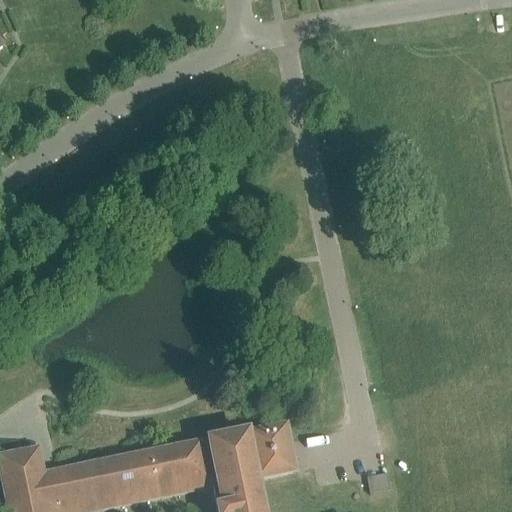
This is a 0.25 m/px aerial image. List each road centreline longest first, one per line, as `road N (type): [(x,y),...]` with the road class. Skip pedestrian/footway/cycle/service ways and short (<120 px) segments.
road 1 (residential): [(283,30),(366,449)]
road 2 (residential): [(0,184),(140,90),(241,43)]
road 3 (residential): [(493,0),(283,30)]
